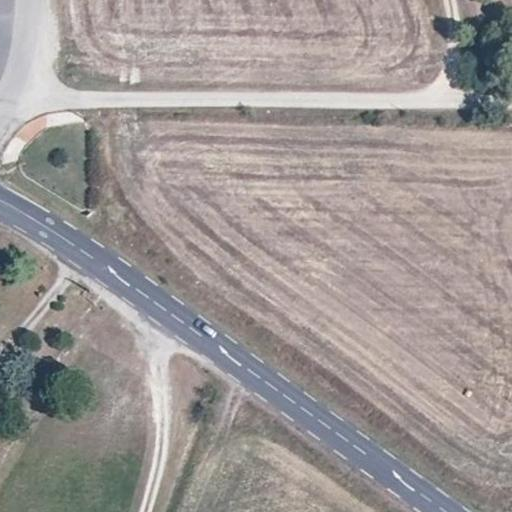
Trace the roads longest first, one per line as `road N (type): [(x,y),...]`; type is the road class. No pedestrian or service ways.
road 1 (tertiary): [(442,511),(97,261),(0,205)]
road 2 (track): [(511,101),(11,100)]
road 3 (unknown): [(146,296),(160,421),(143,511)]
